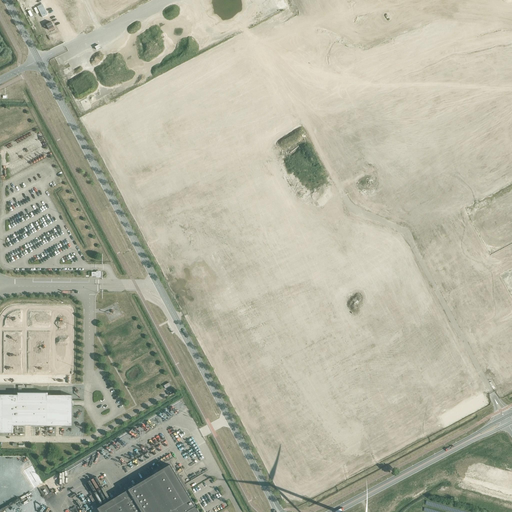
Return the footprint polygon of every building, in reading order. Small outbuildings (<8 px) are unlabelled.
[(209,30),(221,24),(214,8),(201,13),(209,30)] [(49,30),(55,27),(52,21),(47,24),(49,30)] [(471,386),(454,393),(456,398),(480,387),(478,382),(471,385),(471,386)] [(72,426),(73,395),(48,395),(48,393),(18,393),(18,395),(0,394),(0,432),(13,433),(13,426),(72,426)] [(476,397),(441,416),(446,426),(482,407),(476,397)] [(155,474),(98,508),(99,511),(198,511),(196,507),(196,508),(195,507),(196,507),(170,465),(155,474)]
